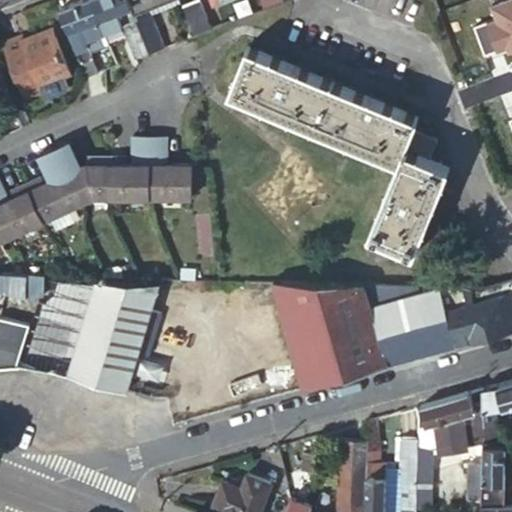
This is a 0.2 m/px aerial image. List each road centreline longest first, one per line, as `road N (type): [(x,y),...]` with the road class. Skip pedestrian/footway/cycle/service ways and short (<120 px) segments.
road 1 (residential): [(511,351),(50,479),(43,499)]
road 2 (residential): [(0,151),(140,88)]
